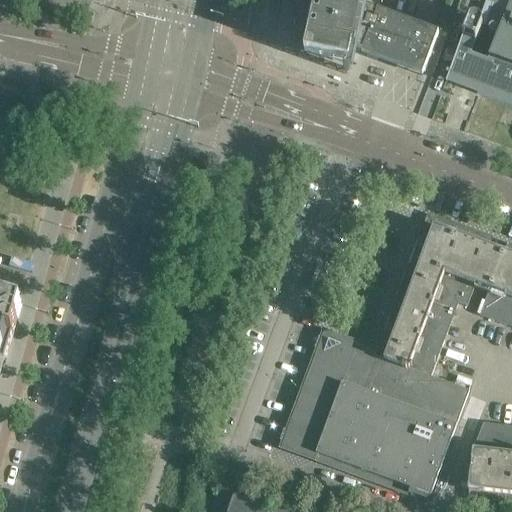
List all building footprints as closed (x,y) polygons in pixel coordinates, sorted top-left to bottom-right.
[(315,0),(304,54),(349,64),(347,71),(353,72),(359,48),(364,49),(362,54),(405,70),(423,77),(439,34),(421,28),(367,7),(368,0),(315,0)] [(471,15),(448,75),(465,81),(463,85),(475,89),(477,85),(481,87),(478,94),(511,106),(511,0),(510,0),(499,31),(488,59),(471,53),(484,20),(471,15)] [(497,30),(499,31),(510,0),(487,0),(487,1),(494,4),(485,25),(489,27),(489,28),(490,30),(492,32),(495,33),(497,30)] [(434,227),(420,264),(476,285),(490,290),(504,253),(434,227)] [(511,255),(504,253),(490,290),(481,316),(511,327),(511,255)] [(420,264),(384,360),(431,377),(459,304),(467,307),(476,285),(420,264)] [(0,366),(6,368),(23,310),(17,308),(0,303),(0,366)] [(469,392),(469,391),(455,386),(436,379),(431,377),(384,360),(363,352),(340,345),(332,348),(324,352),(294,432),(302,449),(316,454),(409,489),(410,489),(431,497),(436,483),(469,392)] [(484,425),(480,434),(473,451),(469,491),(502,495),(510,428),(484,425)] [(511,428),(510,428),(502,495),(511,495),(511,428)] [(279,511),(235,497),(238,486),(222,480),(211,511),(279,511)]
